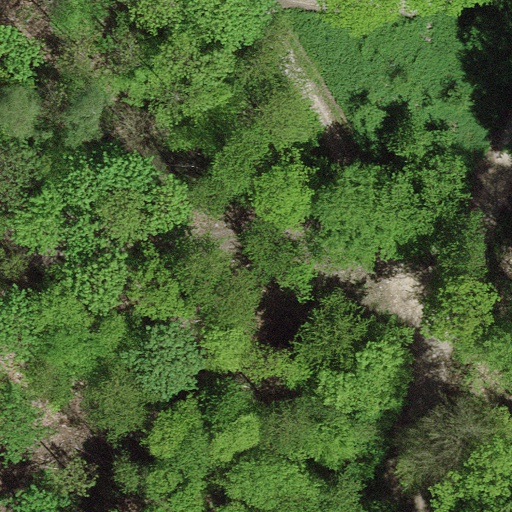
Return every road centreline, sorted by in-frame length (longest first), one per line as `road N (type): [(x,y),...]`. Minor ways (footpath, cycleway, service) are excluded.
road 1 (track): [(243,0),(422,315)]
road 2 (track): [(422,315),(423,377),(402,511)]
road 3 (track): [(422,315),(511,145)]
